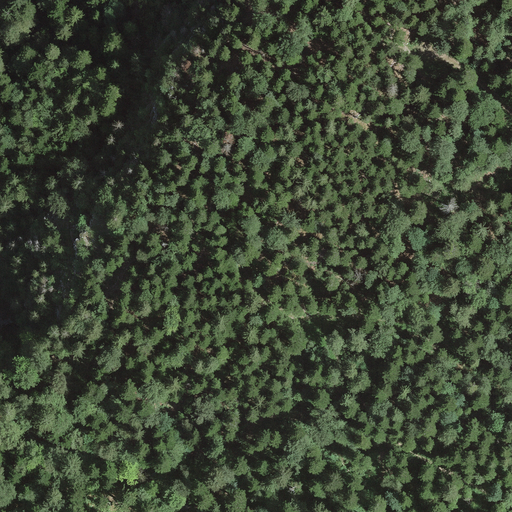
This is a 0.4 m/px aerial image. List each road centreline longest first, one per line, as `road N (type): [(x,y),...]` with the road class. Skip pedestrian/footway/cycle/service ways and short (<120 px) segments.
road 1 (track): [(511,340),(348,318),(315,326),(387,435),(511,507)]
road 2 (track): [(315,326),(267,301),(237,257),(202,153),(203,123)]
